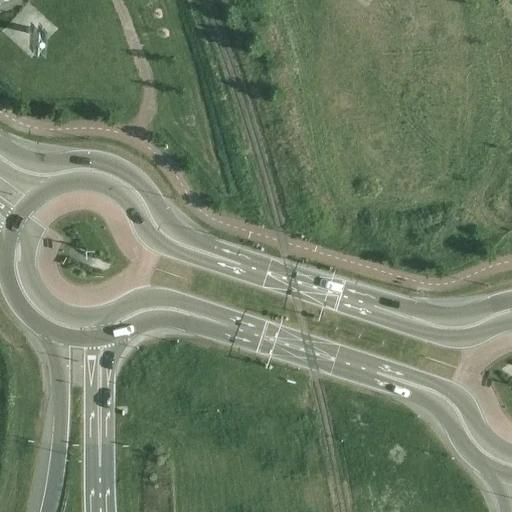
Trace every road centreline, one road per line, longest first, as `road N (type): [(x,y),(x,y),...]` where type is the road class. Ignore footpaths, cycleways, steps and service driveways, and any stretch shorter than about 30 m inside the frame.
road 1 (secondary): [(243,269),(172,233),(118,168),(29,164),(0,150)]
road 2 (secondary): [(243,269),(156,247),(106,187),(80,181),(42,189)]
road 3 (motorway): [(49,333),(62,387),(47,511)]
road 4 (secondary): [(370,375),(450,393),(478,437),(511,457)]
road 5 (secondary): [(370,375),(436,408),(470,457),(499,476)]
road 6 (secondary): [(511,324),(455,342),(359,305)]
road 7 (secondary): [(511,299),(458,320),(359,305)]
road 8 (secondary): [(11,220),(25,237),(34,294),(60,314),(101,318)]
road 9 (secondary): [(228,331),(370,375)]
road 10 (secondary): [(101,318),(153,299),(212,316),(228,331)]
road 11 (motorway): [(91,468),(105,444),(114,335)]
road 12 (motorway): [(91,468),(93,340)]
road 13 (secondary): [(359,305),(243,269)]
road 14 (secondary): [(114,335),(151,319),(205,334),(228,331)]
